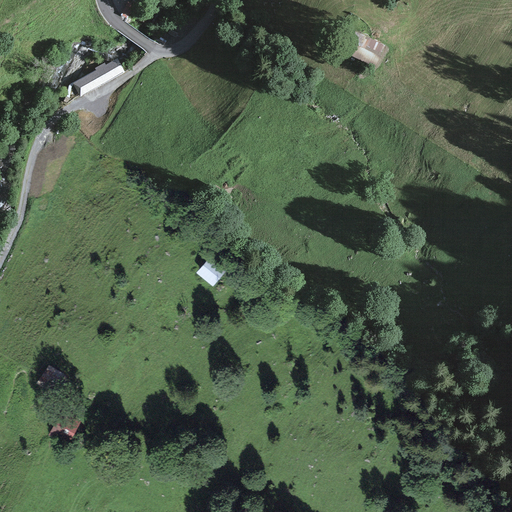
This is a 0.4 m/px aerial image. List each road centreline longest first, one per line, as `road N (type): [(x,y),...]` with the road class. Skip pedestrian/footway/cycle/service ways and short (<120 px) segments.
road 1 (track): [(156,50),(44,130),(0,259)]
road 2 (tertiary): [(219,0),(189,40),(165,50),(115,21),(102,0)]
